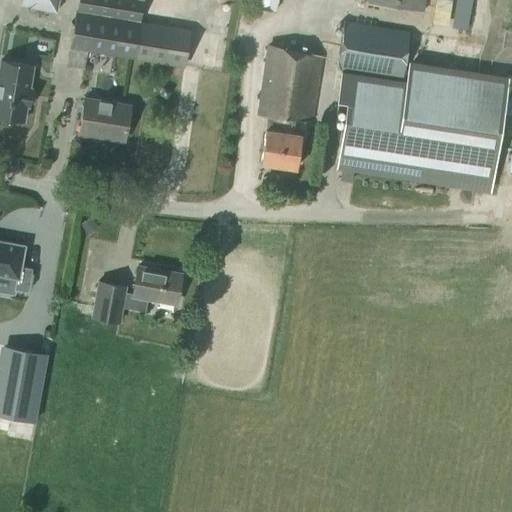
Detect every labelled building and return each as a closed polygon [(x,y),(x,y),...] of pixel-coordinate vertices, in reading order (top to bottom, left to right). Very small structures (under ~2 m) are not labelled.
[(54,19),(57,0),(21,0),(21,3),(34,6),(33,15),(54,19)] [(182,67),(188,31),(138,23),(141,0),(79,0),(77,12),(76,11),(67,67),(84,70),(87,52),(182,67)] [(425,0),(366,0),(366,3),(423,13),(425,0)] [(436,0),(434,23),(470,26),(472,0),(436,0)] [(401,78),(408,34),(344,23),(336,67),(401,78)] [(311,122),(321,56),(267,45),(257,114),(275,116),(273,130),(264,129),(260,163),(296,168),(301,134),(291,133),(293,120),(311,122)] [(0,120),(2,122),(10,123),(15,122),(15,120),(22,121),(25,105),(28,106),(30,89),(27,89),(31,66),(0,60),(0,120)] [(407,60),(404,81),(340,71),(335,102),(345,103),(334,168),(488,192),(507,76),(407,60)] [(123,140),(128,105),(84,98),(78,133),(123,140)] [(14,238),(0,235),(0,269),(9,271),(8,281),(22,284),(25,259),(11,257),(14,238)] [(132,295),(126,294),(127,288),(98,282),(92,317),(121,322),(124,305),(146,309),(148,298),(175,303),(180,274),(137,266),(132,295)] [(46,355),(5,348),(0,374),(0,415),(34,421),(46,355)]
